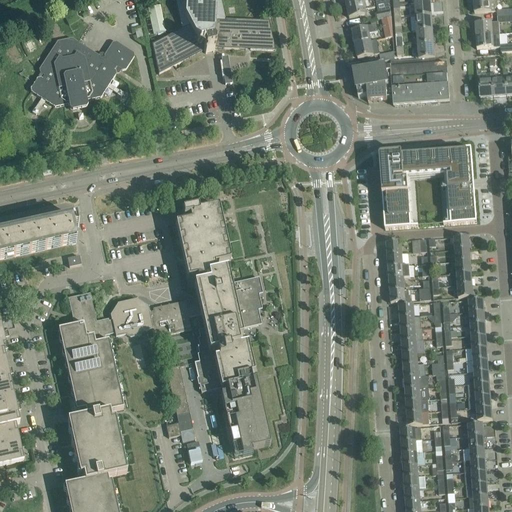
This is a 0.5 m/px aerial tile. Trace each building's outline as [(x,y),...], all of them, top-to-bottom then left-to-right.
[(214,49),(245,51),(275,52),(269,22),(225,20),(220,0),(174,0),(182,30),(152,45),(158,75),(204,52),(205,55),(214,53),(214,49)] [(375,9),(372,0),(371,0),(346,6),(349,19),(366,16),(365,11),(375,9)] [(377,21),(382,20),(391,18),(390,12),(388,0),(374,0),(378,14),(376,14),(377,21)] [(490,0),(473,2),(474,15),(491,13),(494,13),(494,11),(497,8),(496,0),(490,0)] [(414,4),(415,18),(432,17),(431,3),(414,4)] [(165,32),(160,7),(147,9),(153,35),(165,32)] [(497,18),(509,17),(511,17),(511,10),(497,12),(497,18)] [(415,18),(416,32),(433,31),(432,17),(415,18)] [(498,23),(475,25),(476,38),(499,36),(499,25),(510,24),(511,23),(511,17),(509,17),(497,18),(498,23)] [(392,25),(391,18),(382,20),(383,28),(384,27),(386,40),(393,38),(392,25)] [(376,27),(368,29),(352,32),(355,46),(371,43),(369,37),(378,35),(376,27)] [(142,29),(135,30),(137,40),(145,39),(142,29)] [(416,32),(417,46),(434,45),(433,31),(416,32)] [(499,36),(476,38),(477,51),(493,50),(493,49),(500,49),(499,36)] [(37,80),(30,90),(31,94),(41,100),(40,101),(41,102),(43,104),(44,103),(45,102),(54,109),(68,106),(69,106),(70,111),(72,112),(86,109),(88,107),(87,103),(87,102),(101,99),(107,89),(108,90),(110,89),(111,87),(110,86),(110,85),(116,75),(115,72),(117,68),(122,72),(125,71),(134,58),(133,54),(116,43),(112,44),(104,55),(102,54),(99,54),(98,57),(71,39),(57,42),(39,70),(39,74),(42,76),(40,79),(37,80)] [(371,43),(355,46),(358,60),(379,55),(377,42),(371,43)] [(435,59),(434,45),(417,46),(418,61),(435,59)] [(511,46),(501,47),(502,54),(511,53),(511,46)] [(379,56),(381,63),(390,61),(394,60),(394,53),(379,56)] [(391,68),(435,65),(435,59),(418,61),(395,62),(394,60),(390,61),(390,62),(391,68)] [(381,63),(371,63),(367,97),(368,103),(387,102),(387,99),(393,98),(391,68),(390,62),(381,63)] [(371,63),(350,67),(350,68),(355,67),(356,72),(354,72),(358,99),(359,99),(359,98),(367,97),(371,63)] [(391,68),(393,98),(394,107),(449,103),(447,64),(435,65),(391,68)] [(511,80),(508,81),(507,73),(503,74),(504,81),(505,81),(507,98),(511,97),(511,80)] [(494,74),(490,75),(490,82),(492,82),(493,99),(507,98),(505,81),(504,81),(495,82),(494,74)] [(481,75),(477,75),(478,89),(479,89),(480,100),(493,99),(492,82),(490,82),(482,83),(481,75)] [(224,88),(230,112),(237,110),(232,86),(224,88)] [(380,160),(381,170),(381,175),(382,187),(382,190),(383,195),(383,197),(383,202),(383,206),(384,209),(384,214),(384,220),(385,225),(385,231),(411,229),(418,229),(444,227),(451,226),(475,225),(477,224),(476,218),(476,212),(476,207),(475,200),(475,195),(474,190),(474,189),(474,181),(474,180),(471,150),(455,152),(451,152),(401,156),(395,156),(383,157),(382,157),(381,157),(381,158),(380,158),(380,159),(380,160)] [(230,262),(218,207),(198,211),(197,209),(182,212),(184,223),(175,225),(187,280),(197,278),(208,275),(208,274),(213,273),(212,266),(230,262)] [(0,260),(76,244),(73,229),(78,228),(76,219),(71,220),(71,223),(0,238),(0,260)] [(469,238),(450,240),(450,246),(454,245),(455,252),(470,251),(469,238)] [(387,257),(402,256),(401,244),(386,245),(387,257)] [(456,264),(471,263),(470,251),(455,252),(456,264)] [(388,269),(403,268),(402,256),(387,257),(388,269)] [(79,257),(67,260),(69,269),(81,266),(79,257)] [(456,276),(471,275),(471,263),(456,264),(456,276)] [(409,267),(403,268),(388,269),(389,281),(404,280),(410,279),(409,267)] [(201,394),(226,389),(251,382),(250,376),(254,375),(247,344),(241,345),(240,339),(242,338),(241,330),(257,327),(254,312),(258,311),(255,296),(258,295),(255,280),(230,285),(227,270),(213,273),(208,274),(208,275),(197,278),(198,284),(194,285),(199,308),(201,316),(204,330),(200,331),(202,338),(200,339),(201,346),(199,347),(201,355),(199,355),(201,362),(194,364),(201,394)] [(457,288),(472,287),(471,275),(456,276),(457,288)] [(404,280),(389,281),(390,293),(405,292),(404,280)] [(458,300),(473,299),(472,287),(457,288),(458,300)] [(405,292),(390,293),(391,305),(406,304),(405,292)] [(117,511),(110,478),(127,474),(113,412),(123,410),(107,336),(115,334),(112,322),(103,324),(103,321),(96,323),(90,295),(76,298),(76,300),(68,302),(74,327),(58,331),(78,419),(67,422),(82,483),(64,487),(69,511),(117,511)] [(112,322),(115,334),(116,338),(127,335),(130,338),(139,336),(141,333),(152,330),(149,313),(148,309),(136,301),(118,306),(111,317),(112,322)] [(483,301),(463,303),(464,315),(469,315),(484,313),(483,301)] [(201,316),(199,308),(186,310),(185,306),(177,308),(174,306),(152,311),(153,313),(149,313),(152,330),(154,339),(191,331),(188,319),(201,316)] [(400,320),(415,319),(414,306),(399,308),(400,320)] [(470,327),(485,325),(484,313),(469,315),(470,327)] [(415,319),(400,320),(400,332),(421,330),(420,318),(415,319)] [(471,339),(486,337),(485,325),(470,327),(471,339)] [(421,330),(400,332),(401,344),(416,343),(423,342),(422,330),(421,330)] [(472,351),(487,349),(486,337),(471,339),(472,351)] [(402,356),(417,355),(416,343),(401,344),(402,356)] [(473,362),(488,361),(487,349),(472,351),(473,362)] [(0,428),(16,425),(19,424),(17,412),(19,411),(18,405),(15,405),(9,376),(11,375),(10,369),(7,369),(3,352),(0,352),(0,428)] [(403,368),(418,367),(417,355),(402,356),(403,368)] [(473,362),(466,363),(467,375),(474,374),(489,373),(488,361),(473,362)] [(179,367),(166,370),(176,417),(189,414),(179,367)] [(404,380),(419,379),(418,367),(403,368),(404,380)] [(475,386),(490,385),(489,373),(474,374),(475,386)] [(405,392),(420,391),(419,379),(404,380),(405,392)] [(221,396),(224,411),(231,409),(234,422),(242,458),(253,456),(251,451),(270,447),(256,381),(251,382),(226,389),(228,395),(221,396)] [(475,386),(468,387),(469,399),(491,397),(490,385),(475,386)] [(420,391),(405,392),(406,404),(421,403),(428,402),(427,390),(420,391)] [(137,412),(155,413),(156,397),(138,396),(137,412)] [(469,399),(468,399),(469,411),(477,410),(491,409),(491,397),(469,399)] [(421,403),(406,404),(407,416),(422,415),(428,414),(428,402),(421,403)] [(491,409),(477,410),(477,423),(492,422),(491,409)] [(169,439),(180,437),(181,437),(180,433),(193,431),(189,414),(176,417),(178,425),(166,427),(169,439)] [(422,415),(407,416),(408,428),(423,427),(429,426),(428,414),(422,415)] [(16,425),(0,428),(0,466),(23,461),(21,449),(24,449),(22,442),(19,442),(16,425)] [(469,439),(484,438),(483,425),(468,426),(469,439)] [(415,430),(400,431),(401,444),(416,443),(422,442),(421,430),(415,430)] [(470,451),(484,450),(484,438),(469,439),(470,451)] [(402,456),(417,455),(416,443),(401,444),(402,456)] [(470,463),(485,462),(484,450),(470,451),(470,463)] [(403,468),(418,467),(417,455),(402,456),(403,468)] [(471,463),(464,463),(465,475),(486,474),(485,462),(471,463)] [(404,480),(419,479),(418,467),(403,468),(404,480)] [(486,474),(465,475),(466,488),(466,487),(472,487),(487,486),(486,474)] [(419,479),(404,480),(405,492),(420,491),(426,490),(425,478),(419,479)] [(472,487),(466,487),(467,500),(473,499),(488,498),(487,486),(472,487)] [(406,504),(421,502),(420,491),(405,492),(406,504)] [(474,511),(489,510),(488,498),(473,499),(474,511)] [(406,511),(421,511),(421,502),(406,504),(406,511)]
